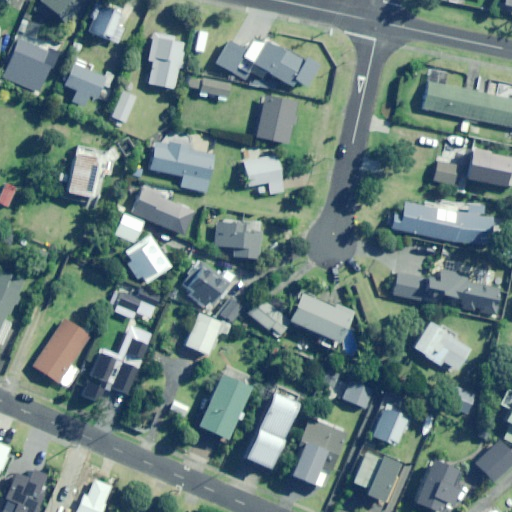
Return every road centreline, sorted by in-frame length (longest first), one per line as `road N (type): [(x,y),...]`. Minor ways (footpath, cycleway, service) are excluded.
road 1 (residential): [(264,511),(0,397)]
road 2 (residential): [(330,247),(380,21)]
road 3 (tertiary): [(380,21),(511,50)]
